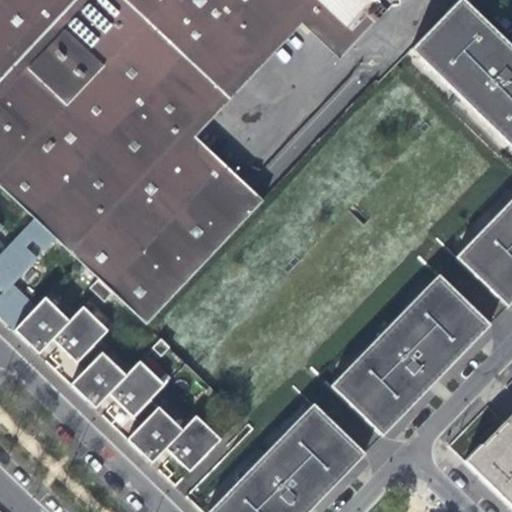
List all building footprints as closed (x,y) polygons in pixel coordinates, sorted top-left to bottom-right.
[(0,0),(0,187),(34,219),(54,238),(77,260),(103,284),(95,293),(104,301),(112,293),(147,326),(264,201),(186,125),(298,8),(337,42),(363,14),(370,19),(378,10),(367,0),(0,0)] [(387,0),(367,0),(378,10),(387,0)] [(454,0),(403,52),(511,154),(511,53),(458,0),(454,0)] [(511,196),(453,257),(505,307),(511,298),(511,196)] [(0,290),(2,292),(11,284),(54,238),(34,219),(4,250),(0,254),(0,290)] [(330,385),(381,434),(439,374),(487,325),(436,276),(330,385)] [(0,318),(13,330),(35,306),(11,284),(2,292),(0,294),(0,318)] [(67,321),(43,298),(35,306),(13,330),(38,353),(47,343),(51,339),(67,321)] [(107,330),(81,306),(67,321),(51,339),(56,344),(77,363),(107,330)] [(152,347),(161,356),(169,347),(159,338),(152,347)] [(125,375),(100,352),(83,369),(70,383),(95,407),(104,398),(108,393),(125,375)] [(164,384),(139,360),(125,375),(108,393),(114,398),(133,417),(164,384)] [(209,401),(218,409),(226,402),(217,393),(209,401)] [(364,452),(312,403),(208,511),(307,511),(318,500),(364,452)] [(182,429),(157,406),(141,424),(128,438),(152,461),(161,452),(166,447),(182,429)] [(221,438),(196,415),(182,429),(166,447),(170,452),(190,470),(221,438)] [(461,461),(511,510),(511,419),(506,426),(503,423),(480,447),(477,445),(461,461)]
